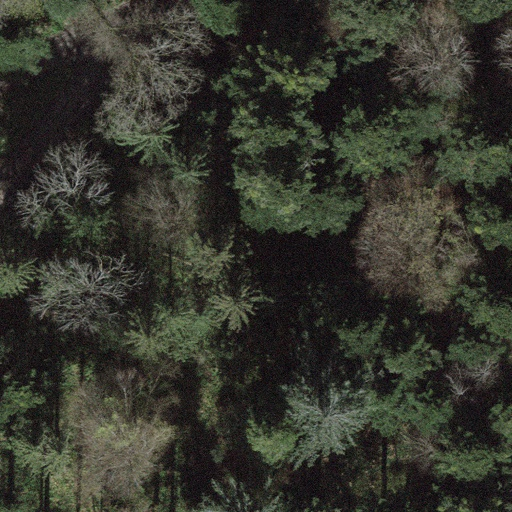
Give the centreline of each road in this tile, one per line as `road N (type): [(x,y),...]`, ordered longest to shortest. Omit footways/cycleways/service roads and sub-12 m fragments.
road 1 (track): [(0,176),(151,0)]
road 2 (track): [(138,13),(0,72)]
